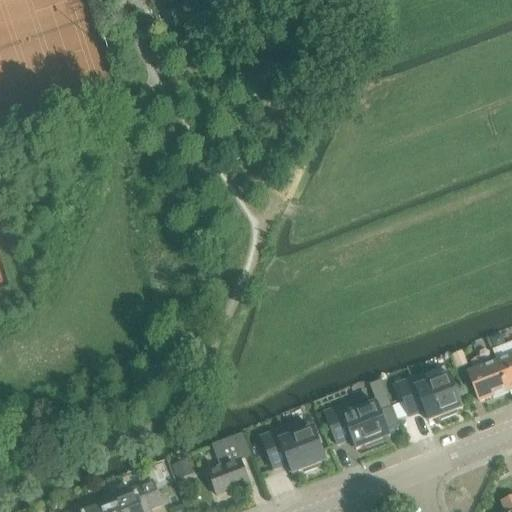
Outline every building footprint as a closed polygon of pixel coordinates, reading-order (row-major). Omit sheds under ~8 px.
[(501,337),(490,341),(494,352),(502,349),(504,345),(501,337)] [(462,353),(452,356),(457,370),(467,366),(462,353)] [(511,357),(497,363),(509,394),(511,392),(511,357)] [(493,400),(509,394),(497,363),(468,374),(480,403),(493,398),(493,400)] [(450,377),(427,386),(424,377),(398,387),(404,404),(410,419),(425,413),(429,424),(439,420),(440,422),(457,416),(456,413),(463,411),(450,377)] [(404,404),(392,409),(396,417),(398,424),(410,419),(404,404)] [(377,405),(355,414),(351,405),(325,415),(337,447),(352,442),(356,452),(367,448),(368,450),(385,444),(384,441),(390,439),(388,434),(384,422),(377,405)] [(396,417),(384,422),(388,434),(400,430),(398,424),(396,417)] [(314,430),(291,438),(288,429),(262,440),(274,472),(289,466),(293,476),(303,472),(304,475),(321,468),(320,466),(327,463),(314,430)] [(251,458),(242,435),(211,447),(220,469),(208,474),(218,499),(250,487),(240,462),(251,458)] [(193,477),(188,462),(171,468),(177,482),(193,477)] [(151,479),(167,473),(163,464),(147,470),(151,479)] [(123,499),(110,504),(113,511),(149,511),(162,507),(152,482),(121,494),(123,499)] [(511,511),(511,498),(502,503),(505,511),(511,511)]
